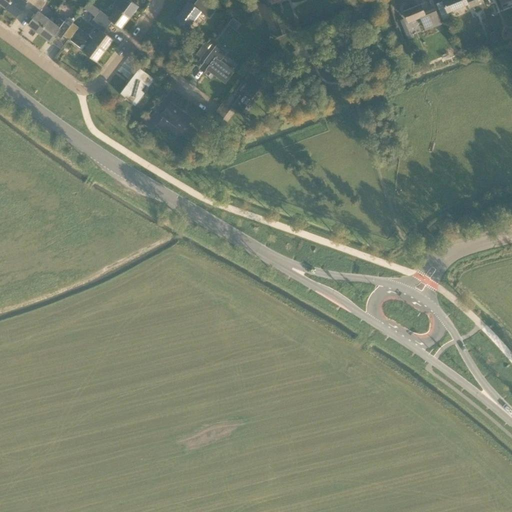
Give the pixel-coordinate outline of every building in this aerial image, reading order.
[(10,0),(5,8),(16,16),(24,6),(30,10),(37,0),(10,0)] [(37,0),(30,10),(35,14),(28,24),(39,32),(49,19),(38,11),(46,0),(37,0)] [(116,6),(130,16),(138,5),(130,0),(115,0),(113,4),(116,6)] [(214,10),(200,0),(196,0),(193,5),(188,1),(174,20),(187,29),(200,12),(208,18),(214,10)] [(486,7),(482,0),(442,0),(447,12),(467,3),(469,8),(475,6),(477,11),(486,7)] [(423,12),(420,4),(404,10),(408,21),(420,16),(425,30),(440,24),(433,8),(423,12)] [(99,10),(95,16),(108,26),(112,20),(122,27),(130,16),(116,6),(109,17),(99,10)] [(108,26),(95,16),(90,22),(100,29),(92,40),(105,50),(113,39),(103,32),(108,26)] [(59,40),(63,35),(72,23),(66,18),(64,22),(59,17),(54,23),(49,19),(39,32),(50,41),(53,36),(59,40)] [(403,18),(397,21),(402,33),(408,30),(403,18)] [(72,23),(63,35),(69,40),(78,27),(72,23)] [(498,39),(493,31),(487,34),(491,43),(498,39)] [(105,50),(92,40),(87,46),(85,45),(82,48),(84,50),(84,51),(97,61),(105,50)] [(210,46),(205,42),(195,54),(200,58),(210,46)] [(226,52),(217,45),(205,61),(204,61),(199,68),(204,72),(206,69),(210,73),(211,72),(224,82),(228,78),(228,79),(231,76),(230,75),(233,71),(219,61),(226,52)] [(303,60),(297,49),(292,52),(298,63),(303,60)] [(131,81),(120,95),(132,104),(135,106),(145,92),(142,90),(146,84),(149,87),(154,79),(139,68),(130,80),(131,81)] [(262,85),(248,74),(235,92),(240,95),(231,107),(240,113),(262,85)] [(170,102),(162,96),(152,108),(155,110),(149,119),(157,124),(162,116),(182,131),(192,118),(170,102)] [(230,108),(223,103),(212,118),(219,123),(230,108)] [(153,133),(158,127),(150,120),(144,126),(153,133)]
